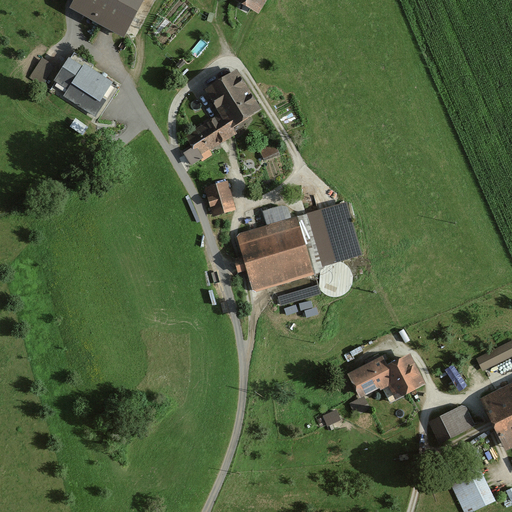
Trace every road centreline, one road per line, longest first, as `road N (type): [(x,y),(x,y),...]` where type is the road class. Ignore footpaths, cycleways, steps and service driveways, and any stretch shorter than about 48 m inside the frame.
road 1 (track): [(300,167),(232,61),(176,104),(176,160),(209,229),(240,347),(239,421),(207,511)]
road 2 (unknown): [(461,398),(423,413),(410,511)]
